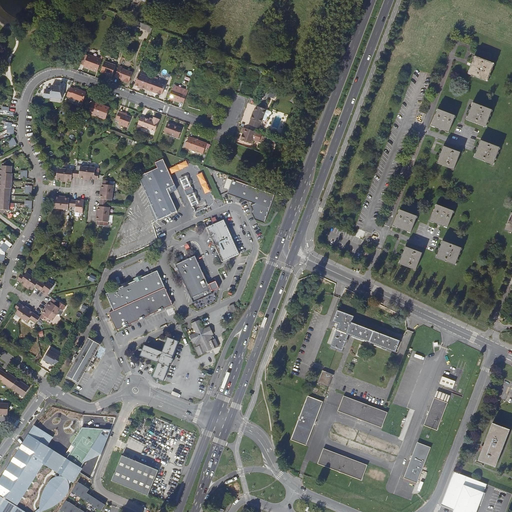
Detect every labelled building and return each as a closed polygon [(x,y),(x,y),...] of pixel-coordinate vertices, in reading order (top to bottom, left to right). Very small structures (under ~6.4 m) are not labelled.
[(98,71),(102,59),(89,54),(84,66),(98,71)] [(494,63),(475,56),(472,63),(468,73),(487,81),(494,63)] [(108,75),(112,76),(116,65),(105,61),(101,71),(109,74),(108,75)] [(120,65),(116,76),(125,79),(124,80),(129,82),(133,72),(123,68),(123,66),(120,65)] [(149,91),(154,79),(139,74),(135,85),(149,91)] [(154,79),(149,91),(154,92),(154,91),(157,92),(162,94),(167,83),(154,79)] [(45,91),(44,98),(51,99),(51,98),(62,99),(64,88),(60,87),(60,88),(52,87),(52,92),(45,91)] [(71,88),(67,96),(83,102),(87,92),(81,90),(81,92),(74,89),(71,88)] [(184,102),(186,98),(188,91),(185,90),(184,93),(173,89),(170,97),(181,101),(181,100),(184,102)] [(94,102),(90,114),(105,120),(110,108),(94,102)] [(473,102),(472,105),(470,109),(466,120),(486,127),(492,110),(473,102)] [(266,109),(257,106),(254,115),(253,114),(251,119),(249,124),(259,128),(261,123),(262,123),(263,119),(265,120),(266,119),(267,116),(269,116),(271,116),(272,112),(271,111),(266,109)] [(449,132),(455,115),(438,109),(436,114),(431,125),(449,132)] [(119,122),(119,124),(128,127),(131,118),(122,115),(123,114),(119,113),(116,121),(119,122)] [(141,117),(138,124),(142,126),(156,131),(160,119),(155,117),(153,121),(145,118),(145,119),(141,117)] [(165,133),(179,138),(183,128),(168,123),(165,133)] [(256,131),(246,128),(244,127),(242,131),(244,132),(244,133),(243,135),(242,135),(241,140),(251,143),(256,131)] [(262,134),(257,132),(254,139),(260,141),(262,134)] [(186,147),(204,153),(207,143),(189,137),(186,147)] [(500,147),(493,144),(481,140),(478,147),(474,158),(493,165),(500,147)] [(443,146),(440,156),(437,163),(454,169),(460,152),(443,146)] [(175,185),(163,158),(155,162),(157,167),(142,174),(140,180),(153,209),(157,218),(177,210),(167,188),(170,187),(175,185)] [(172,173),(189,166),(187,160),(169,168),(172,173)] [(1,168),(0,173),(12,173),(13,166),(9,165),(2,165),(2,168),(1,168)] [(83,179),(87,179),(88,166),(81,166),(80,170),(77,170),(76,176),(83,177),(83,179)] [(91,178),(98,179),(99,172),(95,172),(95,167),(88,166),(87,179),(91,179),(91,178)] [(60,181),(64,181),(66,169),(58,168),(58,172),(54,172),(53,179),(61,179),(60,181)] [(72,176),(76,176),(77,170),(66,169),(64,181),(68,181),(68,180),(72,181),(72,176)] [(203,172),(198,174),(206,193),(211,191),(203,172)] [(13,174),(12,173),(0,173),(0,176),(0,175),(0,179),(13,181),(13,174)] [(179,178),(184,189),(191,186),(186,175),(179,178)] [(0,187),(11,188),(12,188),(13,181),(0,179),(0,187)] [(99,187),(99,191),(112,192),(113,185),(108,185),(109,180),(102,179),(101,187),(99,187)] [(232,179),(229,189),(227,193),(236,196),(241,198),(249,201),(255,203),(251,205),(253,210),(252,213),(255,220),(264,223),(271,205),(275,195),(232,179)] [(186,195),(193,191),(191,186),(184,189),(186,195)] [(0,194),(10,195),(11,188),(0,187),(0,194)] [(100,195),(99,202),(106,203),(107,199),(111,200),(112,192),(99,191),(99,195),(100,195)] [(198,202),(193,191),(186,195),(191,205),(198,202)] [(0,201),(10,202),(10,195),(0,194),(0,201)] [(51,195),(50,202),(54,202),(54,206),(61,207),(62,194),(58,194),(58,196),(51,195)] [(66,195),(62,194),(61,207),(68,208),(68,206),(72,207),(73,200),(69,199),(69,197),(66,196),(66,195)] [(80,201),(73,200),(72,207),(76,207),(75,211),(83,212),(84,200),(80,199),(80,201)] [(0,208),(5,209),(9,210),(10,202),(0,201),(0,208)] [(95,209),(95,213),(107,214),(108,207),(106,207),(106,203),(99,202),(99,206),(97,206),(97,209),(95,209)] [(454,211),(436,204),(430,221),(448,227),(454,211)] [(393,226),(401,229),(404,230),(411,233),(417,216),(400,209),(393,226)] [(96,217),(95,224),(102,225),(102,221),(106,222),(107,214),(95,213),(94,217),(96,217)] [(222,262),(239,254),(234,242),(230,233),(224,220),(207,227),(222,262)] [(462,248),(443,240),(440,248),(436,258),(455,265),(462,248)] [(422,253),(406,246),(403,254),(399,264),(416,270),(422,253)] [(188,257),(189,259),(195,256),(198,263),(200,262),(196,254),(188,257)] [(176,265),(179,271),(181,277),(186,288),(189,293),(191,298),(198,295),(204,292),(211,290),(208,285),(206,279),(201,268),(198,263),(195,256),(189,259),(183,262),(176,265)] [(177,272),(179,271),(176,265),(183,262),(182,260),(174,264),(175,268),(174,269),(175,271),(177,271),(177,272)] [(165,288),(157,270),(143,277),(135,280),(128,284),(119,288),(104,294),(112,312),(165,288)] [(23,284),(26,286),(33,276),(27,272),(25,276),(21,274),(18,279),(24,283),(23,284)] [(36,286),(38,288),(42,282),(33,276),(26,286),(29,289),(30,287),(33,289),(36,286)] [(47,295),(48,294),(54,285),(48,281),(46,285),(42,282),(38,288),(45,292),(44,293),(47,295)] [(210,284),(208,285),(211,290),(204,292),(205,294),(213,290),(210,284)] [(165,288),(112,312),(107,314),(115,331),(173,304),(170,299),(165,288)] [(48,303),(46,306),(57,314),(62,308),(57,305),(59,302),(53,298),(49,304),(48,303)] [(19,302),(15,308),(19,310),(16,314),(22,318),(29,307),(26,305),(25,306),(19,302)] [(45,310),(41,316),(46,320),(48,318),(53,321),(57,314),(46,306),(44,310),(45,310)] [(32,309),(29,307),(22,318),(28,322),(30,318),(34,320),(38,315),(32,310),(32,309)] [(348,334),(396,352),(400,340),(352,322),(354,316),(338,310),(333,321),(339,323),(331,346),(342,351),(348,334)] [(201,318),(192,322),(196,332),(191,335),(194,342),(196,341),(198,345),(196,346),(200,354),(208,351),(207,349),(211,347),(212,349),(220,345),(216,337),(214,338),(213,334),(214,333),(211,325),(205,328),(201,318)] [(90,338),(100,344),(90,361),(92,362),(102,343),(90,336),(79,355),(80,355),(90,338)] [(90,338),(80,355),(79,358),(69,376),(79,381),(89,364),(90,361),(100,344),(90,338)] [(176,359),(182,344),(172,339),(166,353),(148,346),(143,356),(161,364),(155,378),(166,382),(172,368),(171,368),(172,366),(173,367),(176,361),(174,360),(175,358),(176,359)] [(60,352),(51,346),(42,361),(51,366),(52,364),(58,354),(60,352)] [(62,356),(58,354),(52,364),(56,366),(62,356)] [(79,384),(90,365),(89,364),(79,381),(69,376),(79,358),(77,358),(67,376),(79,384)] [(0,366),(0,378),(3,381),(3,382),(12,388),(13,387),(16,389),(15,390),(24,397),(30,387),(21,381),(20,382),(17,380),(18,379),(9,373),(8,374),(1,370),(2,368),(0,366)] [(328,387),(333,374),(323,370),(318,382),(328,387)] [(440,383),(453,388),(456,381),(443,376),(440,383)] [(441,400),(443,393),(437,391),(434,397),(441,400)] [(450,396),(443,393),(441,400),(447,402),(450,396)] [(323,401),(308,395),(291,439),(306,445),(323,401)] [(338,411),(382,427),(388,412),(344,396),(338,411)] [(441,400),(434,397),(424,425),(437,430),(447,402),(441,400)] [(0,413),(9,415),(9,414),(9,403),(0,402),(0,413)] [(483,446),(482,450),(478,460),(495,467),(510,429),(492,423),(483,446)] [(54,436),(34,424),(33,425),(28,433),(48,446),(54,436)] [(83,468),(48,446),(28,433),(20,446),(6,468),(0,478),(0,494),(16,505),(42,464),(63,477),(67,479),(74,484),(83,468)] [(101,434),(83,460),(84,462),(101,454),(107,438),(101,434)] [(404,477),(404,478),(417,483),(431,447),(417,442),(404,477)] [(318,463),(362,480),(368,465),(324,448),(318,463)] [(159,470),(122,455),(112,480),(134,490),(148,496),(159,470)] [(476,511),(487,484),(454,472),(441,504),(454,510),(453,511),(476,511)] [(67,479),(63,477),(59,476),(54,477),(50,480),(45,487),(42,493),(41,498),(39,503),(39,508),(36,511),(34,511),(41,511),(44,511),(52,507),(58,504),(64,499),(67,494),(70,489),(70,484),(67,479)] [(101,511),(106,506),(87,494),(90,490),(87,488),(82,485),(79,483),(73,492),(75,494),(75,495),(81,499),(81,498),(83,499),(83,500),(101,511)] [(26,511),(16,505),(0,494),(0,511),(26,511)] [(70,503),(67,501),(61,511),(62,511),(84,511),(81,510),(75,507),(75,506),(70,503)]
